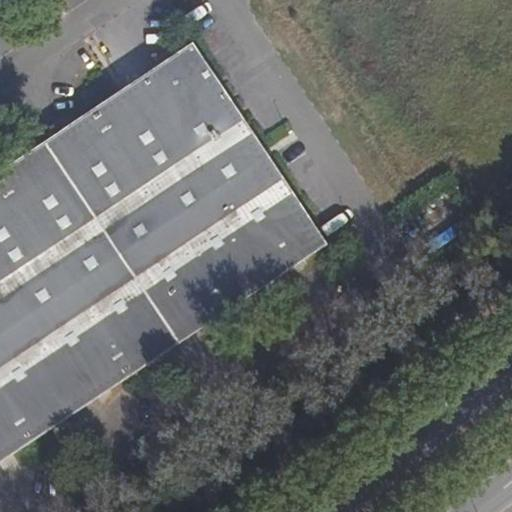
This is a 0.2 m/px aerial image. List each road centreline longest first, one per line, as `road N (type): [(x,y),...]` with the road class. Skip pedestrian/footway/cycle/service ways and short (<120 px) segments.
road 1 (unclassified): [(217,0),(382,256),(373,282),(73,511)]
road 2 (secondary): [(511,370),(340,511)]
road 3 (unclassified): [(0,75),(113,0)]
